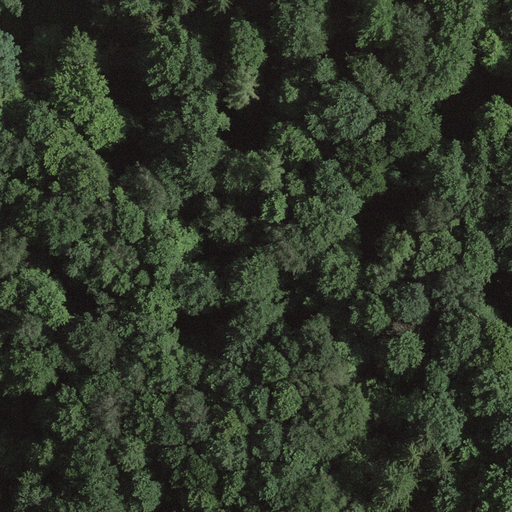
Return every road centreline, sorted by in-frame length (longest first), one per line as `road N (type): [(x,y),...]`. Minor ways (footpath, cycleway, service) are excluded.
road 1 (track): [(271,0),(75,69),(0,85)]
road 2 (track): [(288,0),(386,75),(511,112)]
